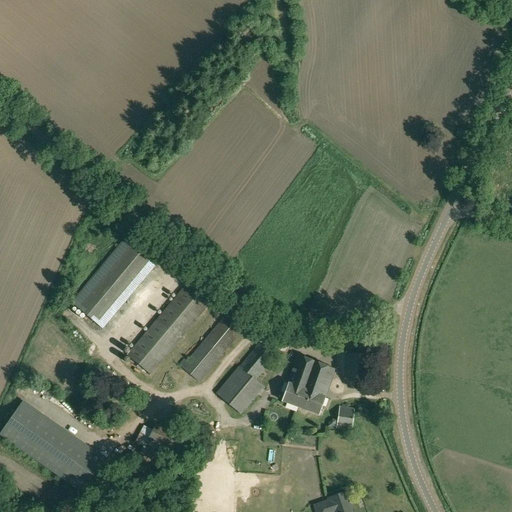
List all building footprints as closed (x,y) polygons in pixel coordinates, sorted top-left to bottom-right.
[(159,262),(128,236),(37,346),(67,371),(159,262)] [(211,302),(192,285),(189,282),(128,355),(151,374),(211,302)] [(179,365),(192,376),(199,382),(244,329),(227,314),(187,361),(184,359),(179,365)] [(264,387),(255,380),(276,356),(260,343),(240,367),(239,367),(216,394),(241,415),(264,387)] [(347,354),(345,378),(369,379),(370,355),(347,354)] [(299,356),(283,401),(318,414),(335,369),(299,356)] [(24,402),(0,435),(0,436),(83,495),(107,460),(24,402)] [(354,409),(340,407),(337,428),(351,430),(354,409)] [(184,463),(190,451),(186,449),(155,433),(146,449),(145,452),(161,461),(165,453),(184,463)] [(329,500),(325,502),(314,505),(316,511),(351,511),(349,503),(351,503),(347,491),(328,498),(329,500)]
